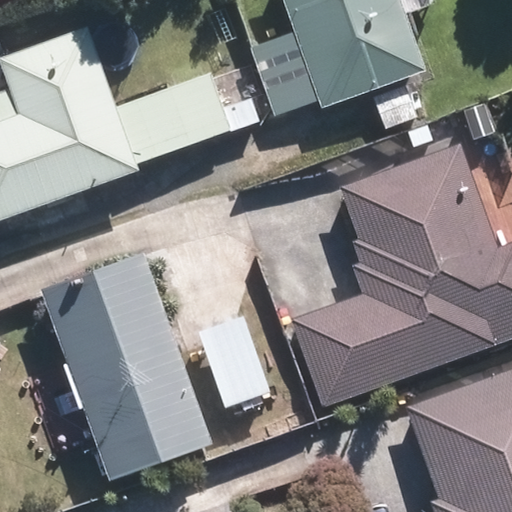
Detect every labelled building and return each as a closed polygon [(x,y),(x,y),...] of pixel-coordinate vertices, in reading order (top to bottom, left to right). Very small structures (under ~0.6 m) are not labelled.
[(405,71),(377,0),(275,0),(315,105),(405,71)] [(0,216),(118,172),(68,38),(0,63),(0,82),(15,121),(0,126),(0,216)] [(219,131),(200,81),(110,114),(130,165),(219,131)] [(483,260),(446,160),(337,201),(374,298),(291,328),(318,401),(511,328),(511,279),(502,253),(483,260)] [(196,440),(130,266),(35,301),(101,476),(196,440)] [(267,397),(244,332),(198,348),(221,413),(267,397)] [(511,511),(511,379),(404,418),(437,511),(511,511)]
